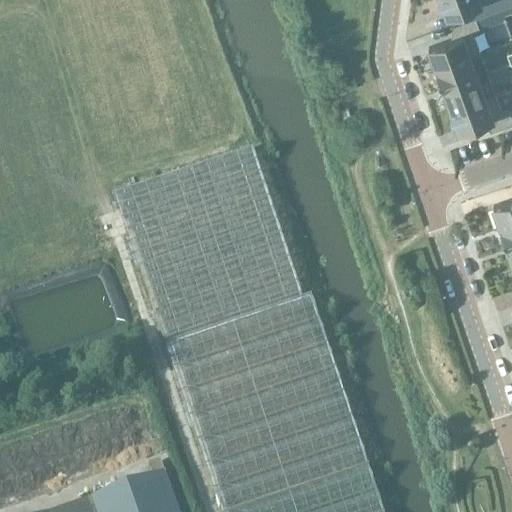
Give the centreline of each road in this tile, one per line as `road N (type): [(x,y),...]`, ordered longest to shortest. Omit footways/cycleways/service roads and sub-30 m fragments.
road 1 (residential): [(511,433),(427,198)]
road 2 (residential): [(427,198),(383,48),(390,0)]
